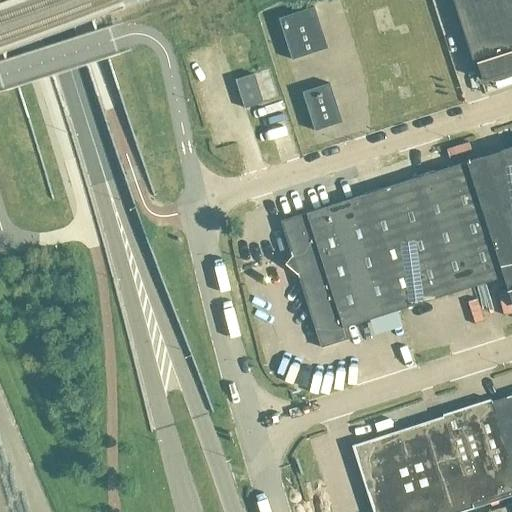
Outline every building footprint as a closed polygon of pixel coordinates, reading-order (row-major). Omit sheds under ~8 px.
[(511,0),(453,0),(480,83),(490,80),(494,82),(511,76),(511,0)] [(326,47),(313,8),(314,8),(314,6),(312,7),(312,8),(280,18),(280,17),(278,18),(279,20),(279,19),(287,44),(291,57),(291,59),(293,59),(293,58),(325,47),(325,48),(327,48),(327,46),(326,47)] [(263,102),(254,73),(235,79),(244,108),(263,102)] [(340,120),(329,86),(330,85),(329,83),(328,83),(328,84),(304,92),(303,91),(302,92),(302,94),(303,93),(315,129),(314,129),(314,131),(316,130),(316,129),(340,122),(340,123),(342,122),(341,120),(340,120)] [(511,147),(466,162),(503,276),(511,303),(511,147)] [(503,276),(466,162),(308,213),(308,212),(280,221),(291,256),(285,263),(299,274),(322,348),(348,339),(344,328),(503,276)] [(419,360),(437,356),(435,347),(417,351),(419,360)] [(511,394),(493,401),(511,463),(511,394)] [(511,492),(511,463),(493,401),(429,421),(354,446),(375,511),(462,511),(475,508),(474,504),(502,495),(503,495),(511,492)]
